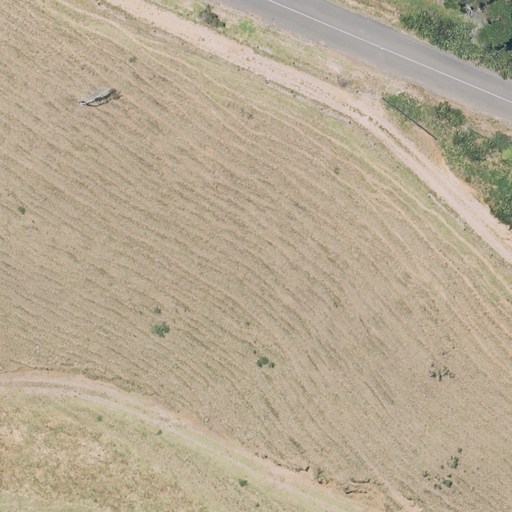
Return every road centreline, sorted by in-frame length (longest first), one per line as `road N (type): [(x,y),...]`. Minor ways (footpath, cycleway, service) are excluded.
road 1 (track): [(511,250),(361,114),(121,0)]
road 2 (unclassified): [(511,104),(266,0)]
